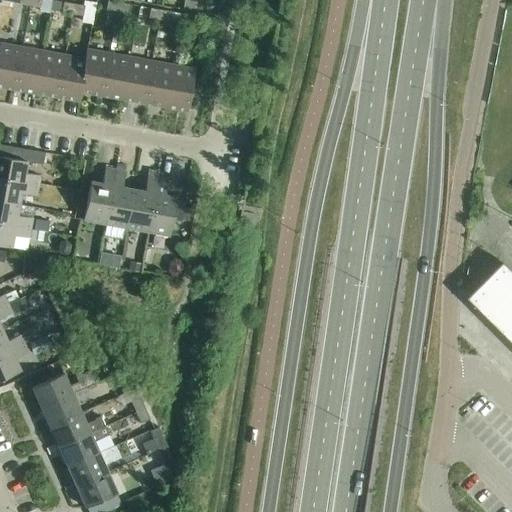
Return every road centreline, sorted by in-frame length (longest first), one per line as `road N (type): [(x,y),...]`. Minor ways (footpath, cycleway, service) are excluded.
road 1 (primary): [(365,0),(319,197),(268,511)]
road 2 (primary): [(347,511),(424,0)]
road 3 (primary): [(385,0),(312,511)]
road 4 (primary): [(391,511),(429,237),(442,0)]
road 5 (residential): [(449,370),(463,189),(495,0)]
road 6 (residential): [(0,114),(214,152)]
road 7 (unclassified): [(439,511),(433,505),(449,370)]
